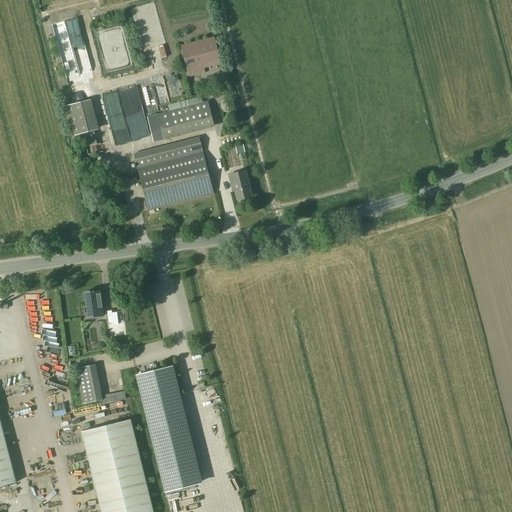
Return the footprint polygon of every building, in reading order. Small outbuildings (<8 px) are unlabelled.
[(214,37),(181,46),(189,78),(205,73),(204,69),(221,65),(214,37)] [(67,106),(74,135),(98,130),(91,100),(67,106)] [(153,141),(214,125),(208,102),(189,107),(188,101),(168,106),(170,112),(147,117),(153,141)] [(134,152),(138,169),(149,211),(213,194),(198,136),(134,152)] [(237,201),(252,197),(245,171),(229,175),(232,188),(234,188),(237,201)] [(100,291),(85,293),(88,318),(103,316),(100,291)] [(108,325),(117,323),(115,310),(106,311),(108,325)] [(95,365),(75,369),(83,404),(102,400),(95,365)] [(173,367),(136,376),(165,493),(196,485),(172,388),(178,386),(173,367)] [(0,487),(16,483),(0,420),(0,487)] [(82,432),(101,511),(153,511),(130,420),(82,432)]
